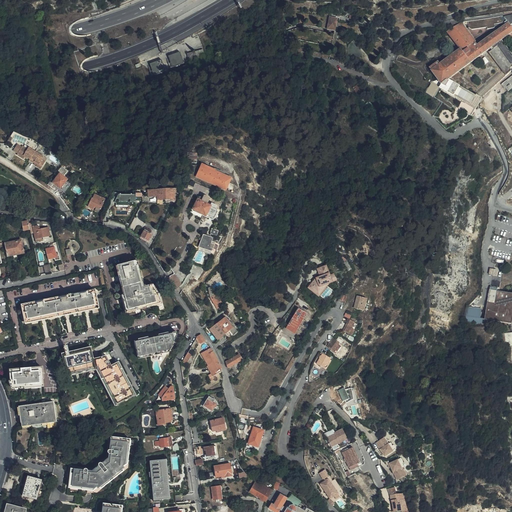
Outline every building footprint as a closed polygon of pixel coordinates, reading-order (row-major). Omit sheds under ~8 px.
[(433,72),(438,78),(439,80),(442,84),(449,79),(484,52),(478,43),(466,29),(469,26),(472,28),(487,25),(487,28),(495,26),(494,24),(508,21),(504,15),(464,20),(448,31),(460,49),(440,63),(438,61),(429,67),(432,71),(433,72)] [(336,18),(328,17),(326,27),(334,29),(336,18)] [(449,79),(442,84),(475,103),(477,105),(484,94),(505,75),(511,69),(510,67),(511,65),(511,53),(502,40),(511,31),(511,26),(511,25),(508,21),(478,43),(484,52),(487,50),(500,69),(473,94),(449,79)] [(359,52),(360,51),(353,44),(352,44),(350,42),(348,44),(347,46),(347,47),(346,48),(346,50),(346,51),(347,52),(347,54),(348,55),(349,56),(351,56),(352,57),(353,57),(354,58),(355,57),(356,57),(357,57),(358,57),(359,56),(360,56),(361,54),(359,52)] [(202,49),(186,53),(188,60),(204,55),(202,49)] [(180,52),(167,57),(172,68),(184,63),(180,52)] [(321,68),(323,62),(311,59),(310,65),(321,68)] [(161,60),(149,64),(153,75),(165,71),(161,60)] [(511,88),(511,76),(501,85),(503,87),(504,87),(508,91),(511,88)] [(352,87),(357,96),(360,94),(361,93),(356,84),(352,87)] [(440,87),(460,100),(474,109),(475,108),(477,105),(475,103),(442,84),(440,87)] [(511,88),(508,91),(501,97),(511,109),(511,110),(511,88)] [(28,159),(33,151),(26,147),(25,148),(20,145),(15,154),(21,158),(23,156),(28,159)] [(28,159),(35,164),(34,165),(38,168),(43,161),(40,159),(41,156),(33,151),(28,159)] [(201,163),(195,177),(227,190),(233,176),(201,163)] [(50,179),(46,184),(50,187),(53,183),(59,188),(66,179),(62,176),(66,171),(60,166),(53,175),(56,177),(52,181),(50,179)] [(174,199),(175,189),(147,190),(148,197),(156,197),(156,200),(174,199)] [(102,203),(104,199),(94,194),(92,199),(91,198),(87,206),(92,209),(93,206),(100,209),(102,204),(102,203)] [(217,209),(216,207),(207,202),(208,199),(204,197),(202,199),(199,197),(193,209),(194,210),(193,211),(198,214),(199,212),(205,216),(205,215),(213,219),(217,212),(217,211),(217,210),(217,209)] [(32,223),(28,224),(28,225),(29,231),(30,234),(34,233),(35,239),(50,236),(49,228),(40,229),(39,229),(39,228),(37,227),(35,226),(34,226),(33,226),(32,223)] [(146,242),(150,235),(143,229),(139,238),(146,242)] [(218,250),(220,243),(212,241),(213,238),(202,234),(198,247),(201,248),(201,247),(207,249),(206,252),(212,254),(212,253),(215,254),(217,249),(218,250)] [(21,241),(5,244),(7,256),(24,253),(21,241)] [(54,247),(46,249),(48,259),(56,257),(54,247)] [(153,291),(151,285),(146,286),(145,286),(143,286),(143,287),(141,288),(135,262),(116,266),(123,294),(121,295),(125,311),(133,309),(134,310),(140,308),(140,307),(144,307),(145,307),(159,304),(157,299),(158,299),(157,295),(156,295),(155,291),(153,291)] [(325,290),(329,286),(332,285),(340,282),(338,276),(333,278),(330,268),(321,271),(324,278),(324,280),(321,281),(320,280),(312,289),(314,291),(316,289),(321,292),(324,289),(325,290)] [(174,275),(168,279),(169,281),(174,289),(181,285),(174,275)] [(332,285),(329,286),(325,290),(324,289),(321,292),(316,289),(314,291),(321,297),(332,285)] [(480,308),(467,307),(464,324),(478,323),(493,322),(493,319),(501,320),(511,322),(511,292),(496,290),(489,289),(484,317),(479,316),(480,308)] [(99,308),(95,290),(23,305),(26,322),(43,319),(67,314),(87,310),(99,308)] [(223,304),(216,293),(209,298),(216,309),(223,304)] [(365,299),(357,296),(354,309),(362,311),(365,299)] [(289,325),(298,331),(308,315),(300,309),(289,325)] [(216,323),(226,334),(229,338),(232,335),(234,336),(240,330),(226,316),(221,320),(217,323),(216,323)] [(354,323),(348,320),(342,331),(349,335),(351,329),(354,323)] [(219,340),(226,334),(216,323),(209,329),(219,340)] [(295,334),(298,331),(289,325),(287,328),(295,334)] [(167,350),(176,337),(176,333),(165,335),(165,334),(162,334),(160,334),(160,336),(145,338),(144,337),(142,338),(139,338),(140,339),(134,340),(137,357),(141,356),(141,355),(152,353),(152,354),(160,353),(160,352),(167,350)] [(205,341),(200,334),(196,337),(200,343),(200,344),(205,341)] [(336,356),(338,354),(338,353),(338,350),(340,347),(341,345),(334,341),(328,352),(336,356)] [(134,396),(117,362),(111,365),(105,355),(93,359),(90,348),(86,349),(69,353),(61,355),(65,373),(97,366),(117,404),(134,396)] [(218,373),(221,371),(219,365),(211,350),(210,348),(204,352),(201,354),(204,357),(208,366),(210,365),(214,372),(217,370),(218,373)] [(191,354),(187,353),(184,359),(182,361),(186,364),(191,354)] [(239,354),(225,362),(227,368),(242,360),(239,354)] [(317,369),(320,371),(322,367),(326,370),(328,365),(330,362),(323,358),(317,369)] [(207,367),(211,374),(212,376),(215,375),(214,372),(210,365),(208,366),(207,367)] [(9,369),(11,387),(43,385),(41,366),(9,369)] [(174,399),(172,386),(169,387),(165,392),(162,390),(159,395),(161,397),(162,400),(174,399)] [(347,406),(359,403),(354,386),(339,390),(342,401),(346,400),(347,406)] [(214,408),(217,404),(212,401),(212,402),(206,399),(202,405),(211,411),(213,408),(214,408)] [(56,421),(53,401),(19,406),(22,426),(56,421)] [(170,422),(169,413),(170,413),(170,409),(155,411),(157,425),(165,424),(165,423),(170,422)] [(225,429),(222,418),(208,421),(211,431),(215,430),(216,432),(225,429)] [(257,446),(262,430),(253,427),(247,443),(257,446)] [(341,430),(332,434),(333,435),(326,439),(330,447),(346,440),(341,430)] [(392,444),(391,445),(387,446),(386,442),(383,436),(375,439),(380,454),(394,450),(392,444)] [(123,463),(126,439),(110,437),(108,458),(109,459),(105,462),(105,461),(96,468),(97,469),(92,472),(91,471),(71,469),(69,484),(93,487),(97,484),(98,486),(120,468),(119,467),(123,463)] [(172,447),(171,437),(159,438),(159,441),(154,442),(155,447),(160,447),(172,447)] [(129,440),(126,439),(123,463),(119,467),(120,468),(126,463),(129,440)] [(216,457),(214,445),(203,446),(204,453),(205,453),(206,458),(216,457)] [(345,450),(340,452),(342,459),(343,462),(345,468),(353,465),(356,465),(354,461),(354,458),(351,448),(345,450)] [(393,465),(396,464),(397,463),(396,459),(384,464),(391,481),(400,477),(398,471),(396,472),(393,465)] [(169,501),(165,461),(149,462),(153,502),(169,501)] [(231,475),(229,463),(213,466),(215,477),(223,475),(223,477),(231,475)] [(123,471),(120,468),(98,486),(100,489),(123,471)] [(327,476),(324,471),(318,474),(322,480),(327,476)] [(36,499),(41,480),(28,476),(22,495),(36,499)] [(337,494),(327,479),(318,485),(328,500),(337,494)] [(264,501),(271,490),(255,481),(249,492),(264,501)] [(222,498),(220,486),(212,487),(213,499),(222,498)] [(4,499),(12,501),(14,494),(6,492),(4,499)] [(400,492),(396,493),(389,495),(392,502),(393,511),(402,510),(404,510),(400,492)] [(272,503),(268,508),(274,511),(279,511),(287,498),(280,494),(273,504),(272,503)] [(115,511),(116,505),(101,503),(99,511),(115,511)]
